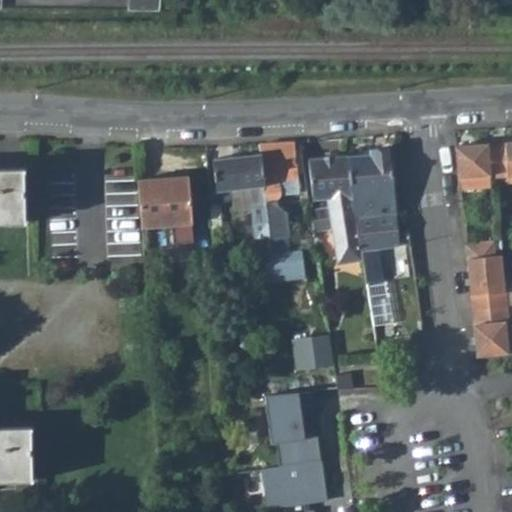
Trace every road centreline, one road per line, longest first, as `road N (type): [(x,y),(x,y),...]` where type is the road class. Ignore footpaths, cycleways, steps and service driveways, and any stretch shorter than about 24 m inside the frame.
road 1 (tertiary): [(419,101),(179,117),(0,109)]
road 2 (residential): [(419,101),(452,397),(511,386)]
